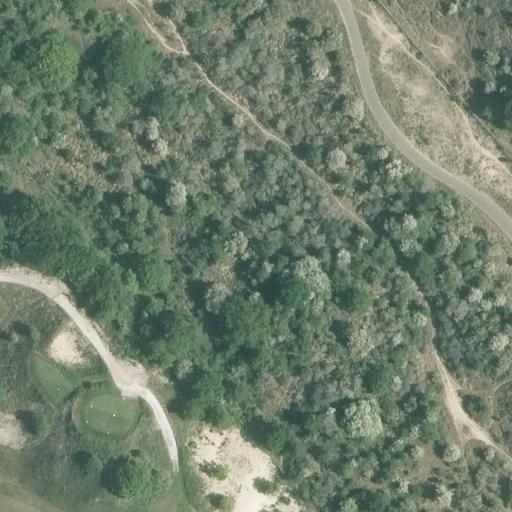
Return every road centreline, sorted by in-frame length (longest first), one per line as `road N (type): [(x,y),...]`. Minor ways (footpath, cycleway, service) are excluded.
road 1 (unknown): [(154,0),(225,92),(390,240),(427,306),(452,390),(511,467)]
road 2 (track): [(167,436),(195,443),(234,437),(253,470),(250,511)]
